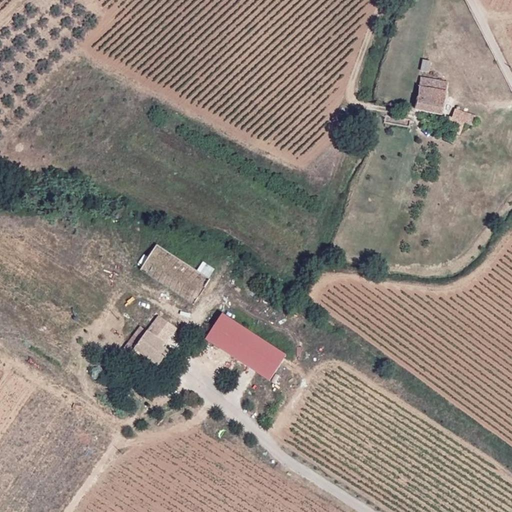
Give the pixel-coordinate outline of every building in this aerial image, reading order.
[(426,73),(428,63),(421,61),(419,72),(426,73)] [(439,82),(418,78),(416,89),(411,110),(439,116),(442,94),(437,93),(439,82)] [(458,129),(460,121),(469,125),(471,118),(473,118),(452,109),(449,117),(447,116),(445,124),(458,129)] [(213,267),(201,259),(195,268),(154,242),(137,268),(190,303),(207,276),(213,267)] [(220,311),(203,337),(267,379),(284,352),(220,311)] [(145,329),(137,323),(120,348),(130,355),(133,349),(136,351),(129,360),(135,364),(142,355),(155,364),(156,365),(168,350),(163,346),(173,331),(176,327),(156,313),(152,319),(145,329)] [(149,373),(155,364),(142,355),(135,364),(149,373)]
